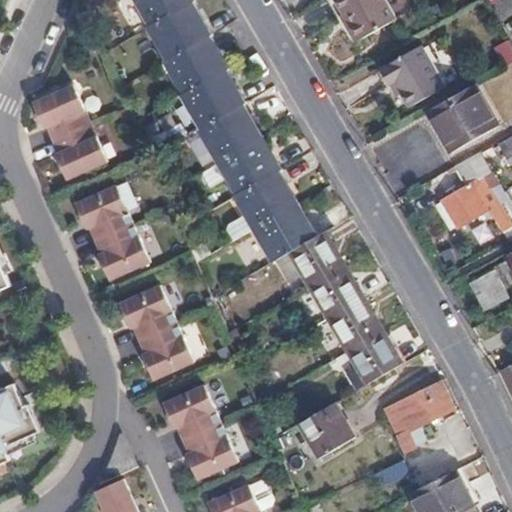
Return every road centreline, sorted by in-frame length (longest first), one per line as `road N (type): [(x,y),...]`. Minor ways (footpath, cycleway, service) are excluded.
road 1 (residential): [(511,461),(453,340),(253,0)]
road 2 (residential): [(0,142),(99,354),(104,407)]
road 3 (residential): [(177,511),(146,434),(104,407)]
road 4 (residential): [(47,0),(0,116)]
road 5 (residential): [(104,407),(97,448),(76,487),(45,511)]
